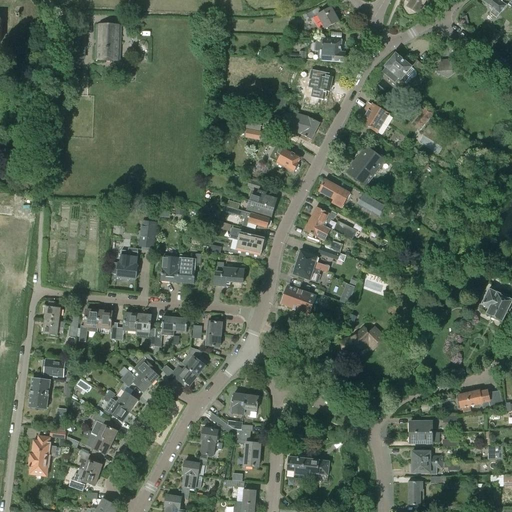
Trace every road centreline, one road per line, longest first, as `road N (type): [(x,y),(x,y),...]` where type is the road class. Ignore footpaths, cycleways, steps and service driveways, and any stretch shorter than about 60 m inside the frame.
road 1 (residential): [(261,313),(36,292),(6,511)]
road 2 (residential): [(261,313),(275,247),(366,67),(387,47)]
road 3 (residential): [(138,507),(107,489),(132,433),(159,397),(173,391),(197,405)]
road 4 (residential): [(511,341),(476,379),(419,393),(371,432)]
road 5 (residential): [(271,511),(277,390)]
